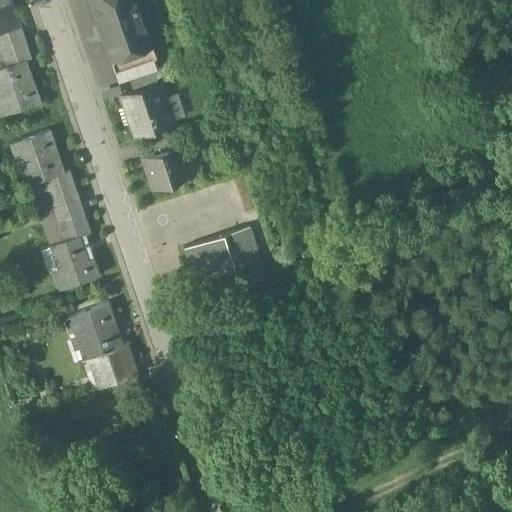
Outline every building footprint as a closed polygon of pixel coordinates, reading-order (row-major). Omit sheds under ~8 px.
[(0,0),(0,17),(16,12),(11,0),(0,0)] [(90,0),(110,56),(151,41),(146,25),(144,26),(136,3),(138,3),(136,0),(90,0)] [(0,17),(0,30),(20,24),(16,12),(0,17)] [(20,24),(0,30),(0,44),(24,36),(20,24)] [(31,56),(24,36),(0,44),(0,112),(40,99),(26,58),(31,56)] [(151,41),(110,56),(118,82),(130,78),(155,69),(159,67),(151,41)] [(155,69),(130,78),(134,90),(159,82),(155,69)] [(134,90),(123,94),(135,132),(172,121),(159,82),(134,90)] [(21,160),(33,193),(74,179),(70,169),(58,173),(49,148),(58,145),(52,128),(9,143),(16,162),(21,160)] [(174,133),(150,140),(154,152),(178,145),(174,133)] [(154,152),(144,156),(153,185),(187,174),(178,145),(154,152)] [(33,193),(40,212),(81,197),(74,179),(33,193)] [(40,212),(44,225),(85,211),(81,197),(40,212)] [(44,225),(60,269),(53,271),(60,289),(101,274),(95,258),(89,260),(80,234),(92,230),(85,211),(44,225)] [(249,225),(184,246),(200,296),(265,276),(249,225)] [(108,303),(66,316),(79,359),(91,355),(94,365),(111,360),(113,366),(134,360),(129,342),(121,344),(108,303)] [(111,360),(94,365),(100,386),(139,374),(134,360),(113,366),(111,360)] [(58,444),(41,449),(52,484),(69,479),(58,444)]
